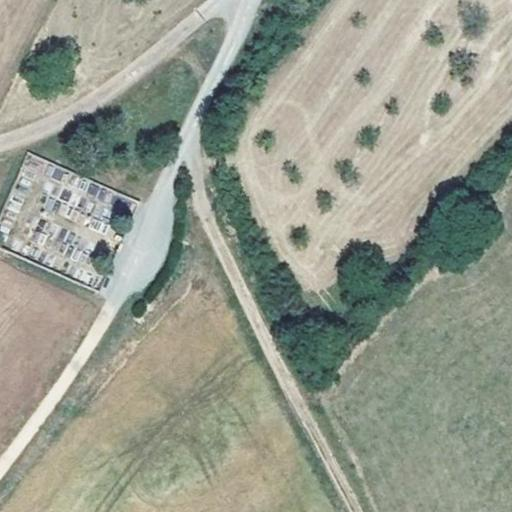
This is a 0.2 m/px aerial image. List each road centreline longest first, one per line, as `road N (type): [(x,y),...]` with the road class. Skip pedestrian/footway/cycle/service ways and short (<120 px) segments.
road 1 (track): [(354,511),(198,195),(189,147)]
road 2 (track): [(0,478),(90,351),(189,147)]
road 3 (track): [(0,145),(75,115),(200,16),(237,0)]
road 4 (track): [(189,147),(244,0)]
